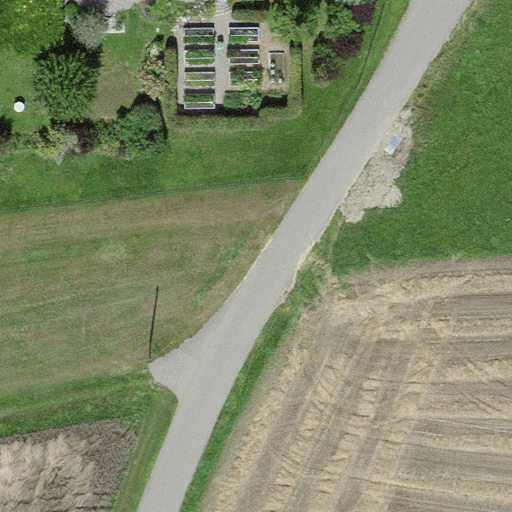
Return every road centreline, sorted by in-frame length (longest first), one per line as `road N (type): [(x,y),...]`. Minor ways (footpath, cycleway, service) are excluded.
road 1 (unclassified): [(444,0),(217,362),(162,511)]
road 2 (track): [(217,362),(0,406)]
